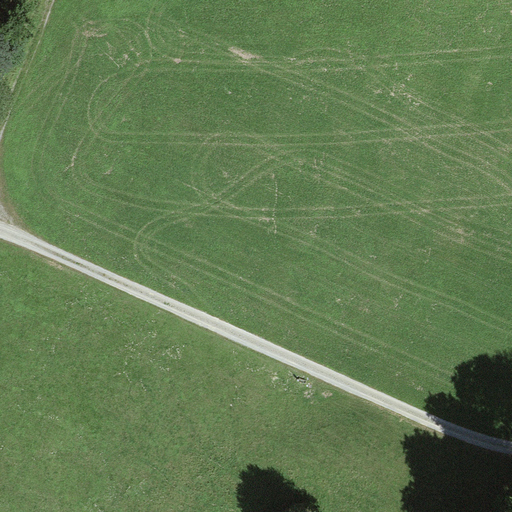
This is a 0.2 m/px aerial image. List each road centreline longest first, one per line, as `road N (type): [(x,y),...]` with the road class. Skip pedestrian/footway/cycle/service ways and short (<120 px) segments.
road 1 (track): [(511,450),(444,431),(250,334),(0,235)]
road 2 (track): [(49,0),(0,117)]
